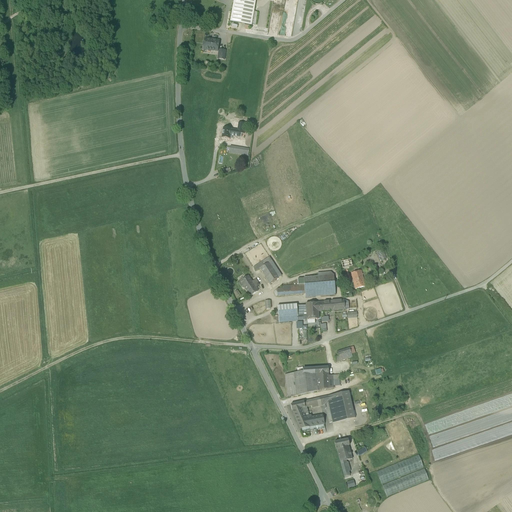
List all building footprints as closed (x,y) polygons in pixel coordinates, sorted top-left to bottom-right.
[(251,26),(255,0),(234,0),(230,22),(251,26)] [(284,0),(273,0),(269,30),(280,32),(284,0)] [(296,0),(287,0),(282,32),(291,33),(296,0)] [(307,0),(299,0),(294,34),(303,27),(307,0)] [(213,40),(210,40),(205,40),(203,50),(217,52),(219,42),(213,41),(213,40)] [(232,129),(223,128),(222,138),(230,139),(231,135),(233,136),(240,137),(241,131),(232,130),(232,129)] [(383,249),(377,252),(380,261),(387,259),(383,249)] [(258,270),(260,268),(269,263),(266,259),(255,266),(258,270)] [(350,259),(341,262),(342,268),(352,265),(350,259)] [(268,280),(276,275),(269,263),(260,268),(268,280)] [(362,271),(352,273),(356,289),(366,287),(362,271)] [(276,275),(268,280),(270,284),(279,278),(276,275)] [(318,277),(304,278),(304,285),(306,298),(335,295),(334,275),(318,277)] [(252,282),(248,276),(240,282),(245,289),(248,287),(250,290),(255,287),(256,287),(258,286),(255,280),(252,282)] [(295,285),(283,286),(283,289),(284,295),(296,295),(295,285)] [(304,285),(295,285),(296,295),(305,294),(304,285)] [(255,287),(250,290),(248,287),(245,289),(250,297),(258,292),(256,287),(255,287)] [(344,301),(331,302),(331,311),(331,312),(334,312),(334,310),(345,310),(344,301)] [(331,302),(306,304),(306,314),(318,313),(318,312),(331,311),(331,302)] [(297,307),(288,307),(289,321),(298,321),(297,317),(297,307)] [(349,348),(336,353),(338,357),(335,358),(336,363),(352,357),(349,348)] [(328,368),(314,369),(315,374),(316,374),(317,379),(329,377),(329,376),(328,368)] [(314,369),(303,370),(303,372),(293,374),(294,378),(304,377),(304,375),(315,374),(314,369)] [(293,374),(285,375),(288,397),(296,396),(294,378),(293,374)] [(315,374),(304,375),(304,377),(294,378),(296,396),(318,391),(318,392),(329,389),(333,389),(332,376),(329,376),(329,377),(317,379),(316,374),(315,374)] [(349,392),(323,398),(325,404),(324,404),(327,414),(330,413),(332,423),(332,424),(355,419),(349,392)] [(320,398),(311,400),(312,406),(313,408),(322,406),(322,405),(321,405),(320,398)] [(308,401),(291,405),(292,411),(293,411),(294,414),(299,411),(300,414),(303,412),(304,414),(308,413),(306,408),(309,407),(308,401)] [(311,416),(305,417),(304,414),(303,412),(300,414),(299,411),(294,414),(300,428),(324,424),(323,418),(322,416),(311,418),(311,416)] [(427,449),(418,429),(416,426),(411,428),(412,432),(421,452),(427,449)] [(348,440),(334,443),(335,449),(336,449),(338,455),(341,454),(340,452),(343,452),(342,448),(349,446),(348,440)] [(349,446),(342,448),(343,452),(340,452),(341,454),(338,455),(346,481),(350,480),(346,461),(352,459),(349,446)] [(419,455),(377,472),(381,484),(424,468),(419,455)] [(425,469),(382,486),(386,497),(429,480),(425,469)] [(363,497),(356,500),(359,506),(366,503),(363,497)]
